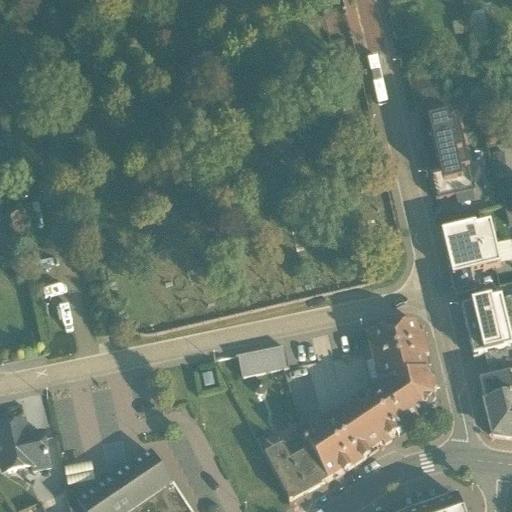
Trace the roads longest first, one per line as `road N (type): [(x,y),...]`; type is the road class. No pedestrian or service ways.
road 1 (residential): [(433,296),(0,386)]
road 2 (residential): [(433,296),(364,0)]
road 3 (residential): [(466,460),(433,296)]
road 4 (secondary): [(337,511),(407,469),(466,460)]
